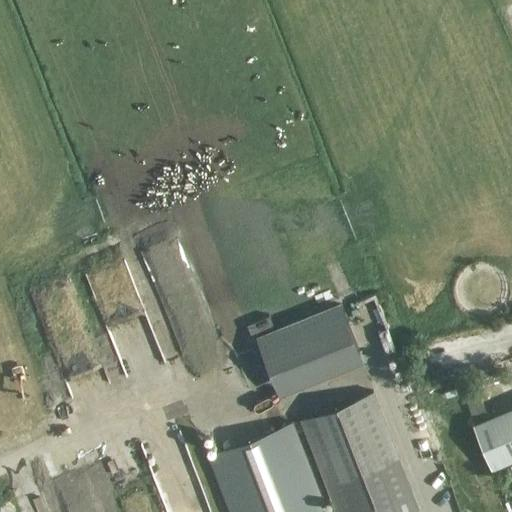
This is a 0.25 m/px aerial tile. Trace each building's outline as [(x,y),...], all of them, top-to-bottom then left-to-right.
[(354,260),(363,257),(356,236),(347,239),(354,260)] [(361,273),(370,294),(381,290),(372,268),(361,273)] [(260,342),(274,380),(358,347),(343,308),(260,342)] [(300,420),(333,505),(324,508),(291,422),(210,454),(232,511),(419,511),(374,392),(300,420)] [(511,407),(472,424),(490,469),(511,459),(511,407)]
